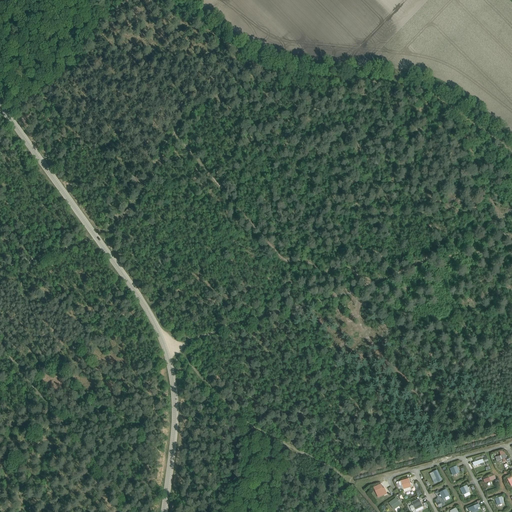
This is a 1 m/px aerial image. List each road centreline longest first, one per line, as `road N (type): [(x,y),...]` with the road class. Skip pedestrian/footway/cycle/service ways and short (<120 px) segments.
road 1 (tertiary): [(162,511),(174,409),(166,339),(0,105)]
road 2 (track): [(170,0),(263,65),(419,87),(511,149)]
road 3 (track): [(168,350),(403,273)]
road 4 (track): [(0,341),(134,511)]
road 5 (track): [(177,347),(243,419),(345,478)]
road 6 (track): [(6,112),(72,62),(114,0)]
road 7 (track): [(476,442),(345,478)]
